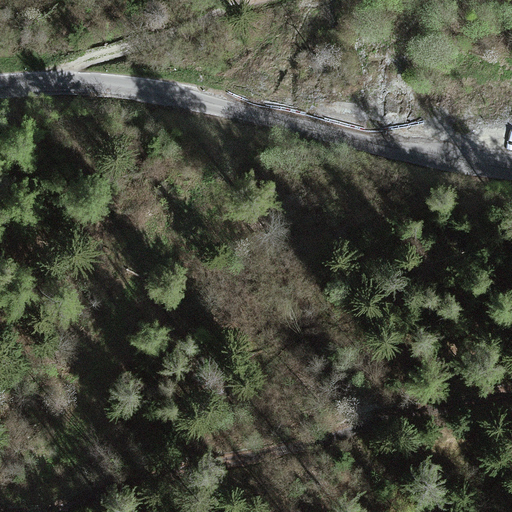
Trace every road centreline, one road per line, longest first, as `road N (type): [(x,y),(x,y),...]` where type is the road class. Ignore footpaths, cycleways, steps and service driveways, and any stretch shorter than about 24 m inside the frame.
road 1 (residential): [(0,86),(118,79),(406,145),(511,157)]
road 2 (track): [(40,511),(371,419),(511,391)]
road 3 (track): [(46,82),(245,0)]
